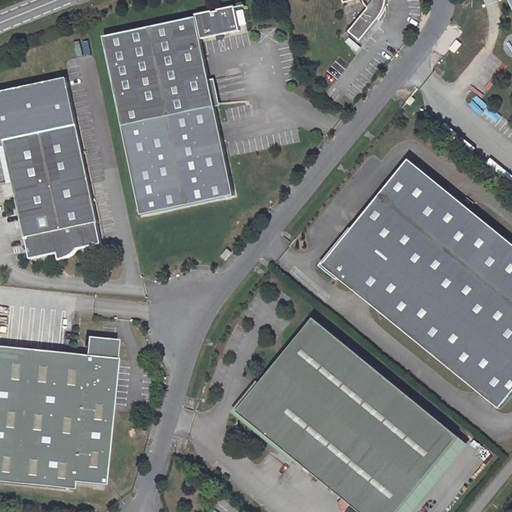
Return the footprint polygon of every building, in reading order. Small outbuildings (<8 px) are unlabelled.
[(340,0),(341,3),(362,1),(367,10),(349,32),(359,41),(383,12),(388,4),(387,0),(340,0)] [(120,126),(212,106),(197,39),(234,31),(229,6),(192,14),(193,17),(100,37),(120,126)] [(0,140),(11,138),(74,125),(64,78),(0,91),(0,140)] [(423,91),(416,98),(424,103),(429,97),(423,91)] [(212,106),(120,126),(139,215),(231,195),(212,106)] [(13,148),(35,254),(71,246),(70,240),(97,234),(74,125),(11,138),(13,148)] [(11,138),(0,140),(0,150),(13,148),(11,138)] [(511,229),(420,151),(329,258),(345,272),(347,269),(506,404),(511,397),(511,229)] [(234,258),(242,248),(235,242),(226,251),(234,258)] [(316,306),(238,402),(375,511),(393,511),(465,425),(316,306)] [(98,353),(0,351),(0,487),(95,490),(95,482),(126,482),(130,335),(98,335),(98,353)]
